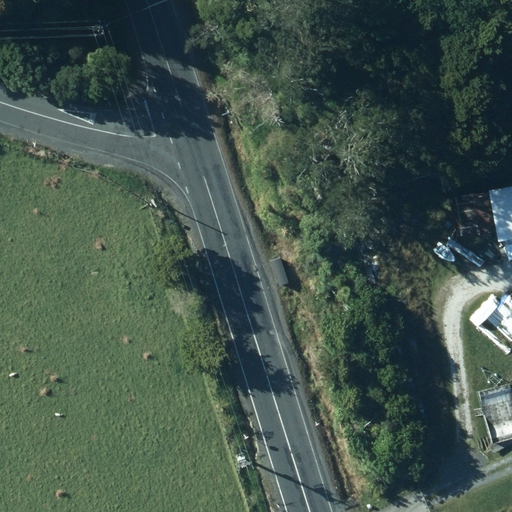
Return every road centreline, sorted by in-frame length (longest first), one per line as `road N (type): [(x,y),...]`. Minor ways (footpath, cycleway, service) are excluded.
road 1 (tertiary): [(188,128),(313,511)]
road 2 (unclassified): [(188,128),(133,138),(0,102)]
road 3 (tertiary): [(146,0),(188,128)]
